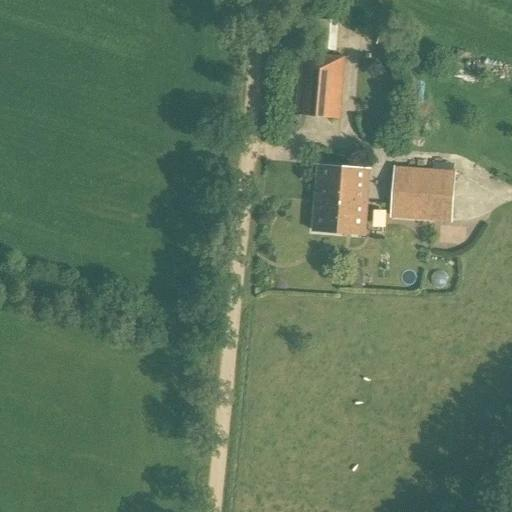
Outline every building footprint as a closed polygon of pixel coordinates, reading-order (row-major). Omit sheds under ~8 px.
[(316,19),(313,49),(336,51),(338,21),(316,19)] [(294,115),(340,119),(345,56),(300,53),(294,115)] [(318,165),(314,204),(326,205),(326,203),(351,206),(352,205),(368,206),(371,169),(318,165)] [(376,216),(452,222),(456,171),(380,166),(376,216)] [(326,205),(314,204),(312,231),(365,236),(368,206),(352,205),(351,206),(326,203),(326,205)]
